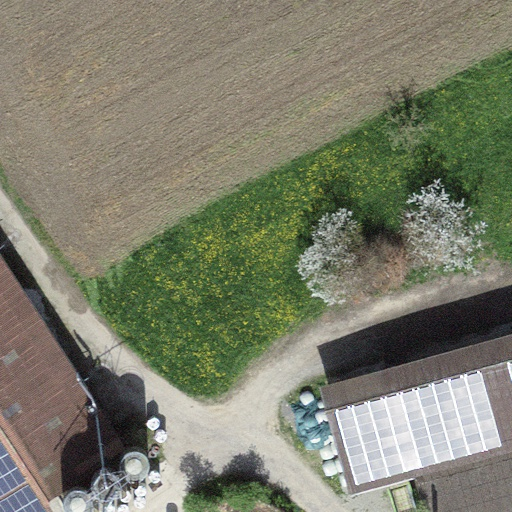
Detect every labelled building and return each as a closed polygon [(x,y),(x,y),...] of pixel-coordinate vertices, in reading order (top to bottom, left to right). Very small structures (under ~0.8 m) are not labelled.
[(0,511),(4,511),(102,448),(0,295),(0,511)] [(511,348),(380,384),(406,481),(511,451),(511,348)] [(119,450),(119,455),(120,460),(123,464),(127,467),(132,469),(137,469),(141,467),(146,464),(148,460),(150,455),(149,450),(147,445),(143,441),(139,439),(133,438),(129,439),(124,442),(121,446),(119,450)] [(511,511),(511,451),(406,481),(414,511),(511,511)] [(91,465),(90,470),(92,475),(94,479),(98,482),(103,484),(108,484),(113,482),(117,479),(120,475),(121,470),(120,465),(118,460),(115,456),(110,454),(105,454),(100,455),(96,457),(93,461),(91,465)] [(62,483),(61,488),(63,493),(66,497),(69,500),(74,501),(79,501),(84,500),(88,497),(91,492),(92,487),(91,482),(89,478),(86,474),(81,472),(76,471),(71,472),(67,475),(64,478),(62,483)] [(278,511),(256,500),(209,511),(278,511)]
